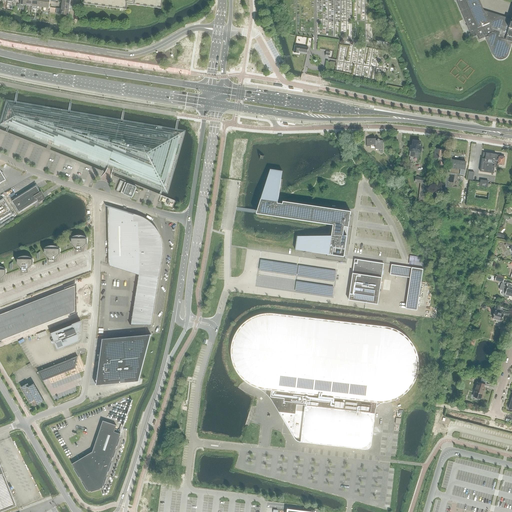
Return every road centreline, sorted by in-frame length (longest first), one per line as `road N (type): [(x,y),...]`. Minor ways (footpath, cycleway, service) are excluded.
road 1 (primary): [(511,131),(245,94)]
road 2 (unclassified): [(22,422),(84,394),(96,194)]
road 3 (primary): [(265,113),(511,137)]
road 4 (residential): [(277,129),(397,127),(511,144)]
road 5 (secondary): [(218,29),(191,28),(127,55),(0,34)]
road 6 (secondary): [(187,312),(217,105)]
road 7 (primary): [(192,85),(0,53)]
road 8 (primary): [(0,67),(185,101)]
road 9 (unclassified): [(511,465),(448,452),(426,511)]
